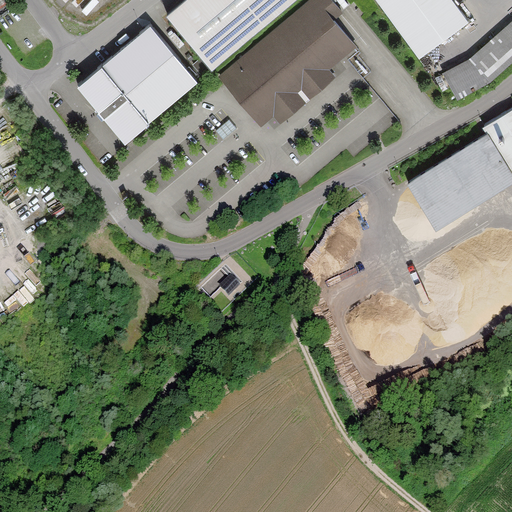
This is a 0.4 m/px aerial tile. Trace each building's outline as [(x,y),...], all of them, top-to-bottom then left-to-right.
[(176,0),(165,9),(204,55),(196,61),(203,69),(285,0),(176,0)] [(258,119),(259,122),(274,110),(279,117),(333,73),(326,64),(354,41),(329,10),(337,3),(335,0),(304,0),(218,71),(258,119)] [(444,0),(371,0),(404,45),(452,9),(444,0)] [(151,23),(78,84),(126,141),(199,80),(151,23)] [(470,54),(445,67),(459,94),(489,76),(511,55),(511,24),(473,59),(470,54)] [(511,166),(511,101),(483,119),(488,127),(511,166)] [(38,121),(32,113),(26,118),(33,126),(38,121)] [(511,172),(511,166),(488,127),(407,177),(433,221),(511,172)] [(238,281),(229,273),(220,283),(229,291),(238,281)]
